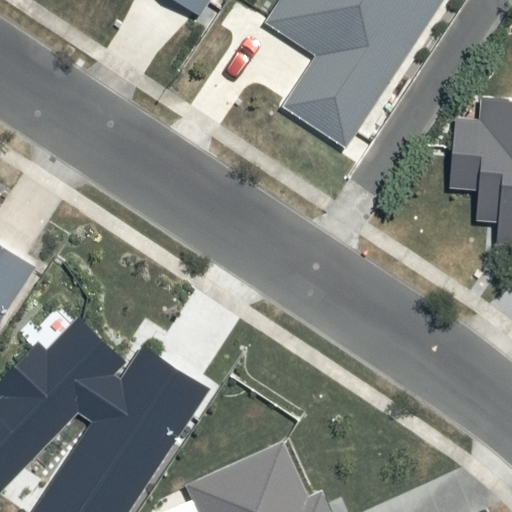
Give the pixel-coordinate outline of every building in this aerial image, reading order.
[(176,0),(206,20),(219,0),(176,0)] [(316,53),(282,105),(344,145),(438,0),(278,0),(265,20),(316,53)] [(479,119),(454,117),(448,186),(476,189),(473,220),(493,222),(491,244),(511,245),(511,99),(481,97),(479,119)] [(0,315),(35,263),(0,240),(0,315)] [(0,489),(81,415),(90,421),(31,511),(135,511),(216,388),(152,346),(131,366),(87,318),(36,365),(26,353),(0,376),(0,489)] [(338,511),(331,492),(318,498),(297,446),(194,487),(204,511),(338,511)]
